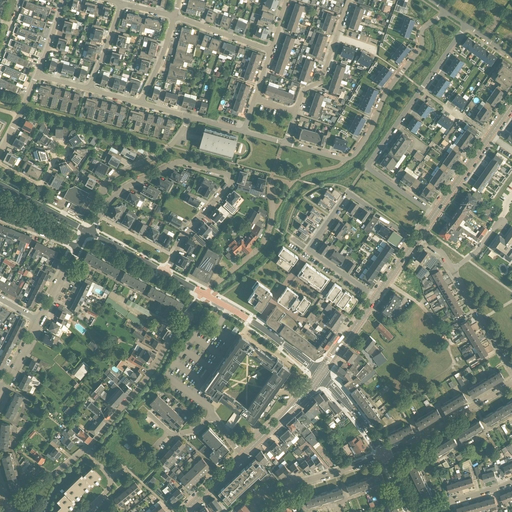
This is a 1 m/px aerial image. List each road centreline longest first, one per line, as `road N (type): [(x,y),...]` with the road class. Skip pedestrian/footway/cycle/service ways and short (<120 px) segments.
road 1 (residential): [(99,217),(121,189),(177,163),(226,175),(229,185),(173,256)]
road 2 (residential): [(284,143),(343,160),(355,154),(418,52),(422,29),(446,11)]
road 3 (residential): [(435,215),(365,167),(421,88)]
road 4 (residential): [(85,450),(188,310)]
road 5 (residential): [(260,511),(249,500),(257,494),(382,453)]
road 6 (residential): [(382,453),(511,382)]
road 7 (residential): [(204,294),(261,248),(271,225),(271,178)]
